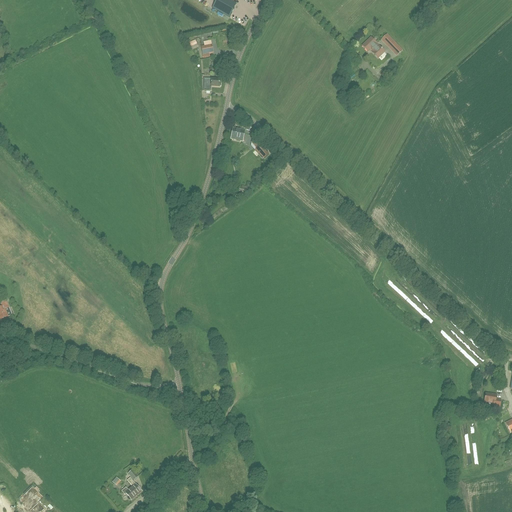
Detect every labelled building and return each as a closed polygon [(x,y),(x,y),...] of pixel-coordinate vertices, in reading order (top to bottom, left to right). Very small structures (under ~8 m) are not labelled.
[(216,0),(212,8),(229,17),(234,9),(234,8),(219,0),(216,0)] [(402,50),(388,36),(387,35),(382,39),(383,40),(397,55),(402,50)] [(370,50),(373,52),(372,53),(378,59),(385,52),(379,46),(376,44),(376,43),(371,38),(362,46),(368,52),(370,50)] [(213,53),(212,48),(212,45),(201,47),(203,58),(210,56),(209,54),(213,53)] [(204,78),(203,91),(210,91),(211,90),(211,86),(220,87),(220,86),(221,86),(221,83),(221,82),(220,82),(220,79),(216,79),(211,79),(204,78)] [(245,130),(233,128),(231,139),(243,141),(245,130)] [(269,154),(265,151),(260,145),(255,139),(251,142),(257,148),(255,149),(260,155),(259,156),(262,159),(263,158),(263,159),(269,154)] [(2,307),(0,308),(0,317),(1,320),(8,316),(5,309),(9,308),(6,301),(1,303),(2,307)] [(492,395),(485,394),(484,402),(493,403),(493,406),(500,407),(501,400),(496,399),(496,395),(492,394),(492,395)] [(139,476),(133,469),(128,474),(134,481),(139,476)] [(130,488),(137,495),(141,491),(135,484),(130,478),(127,481),(132,487),(130,488)] [(31,485),(17,497),(25,506),(30,501),(32,503),(36,500),(37,502),(42,497),(31,485)] [(137,495),(130,488),(128,490),(126,487),(122,491),(125,495),(126,494),(129,497),(128,498),(128,499),(129,500),(130,500),(131,499),(131,500),(137,495)]
